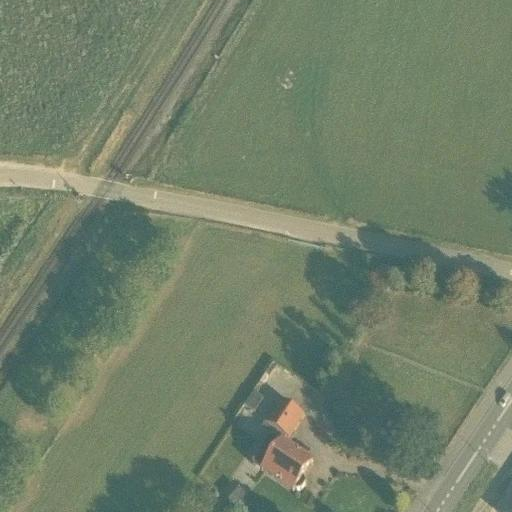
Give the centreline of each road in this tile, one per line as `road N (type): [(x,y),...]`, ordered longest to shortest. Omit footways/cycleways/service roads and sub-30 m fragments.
road 1 (unclassified): [(0,176),(208,209),(511,274)]
road 2 (tertiary): [(439,511),(511,405)]
